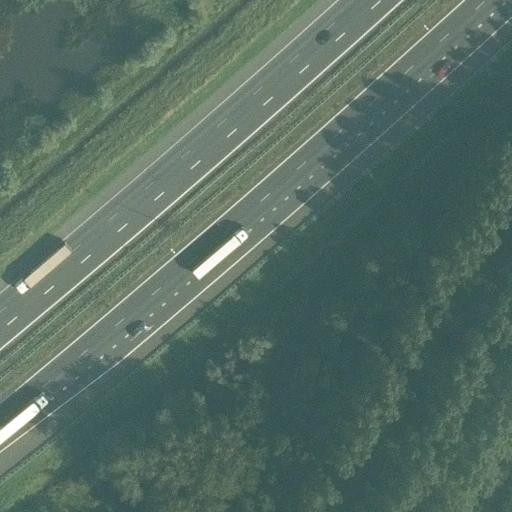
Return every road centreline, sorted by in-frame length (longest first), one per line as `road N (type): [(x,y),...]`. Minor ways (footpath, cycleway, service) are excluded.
road 1 (motorway): [(0,426),(284,189),(493,0)]
road 2 (motorway): [(368,0),(0,318)]
